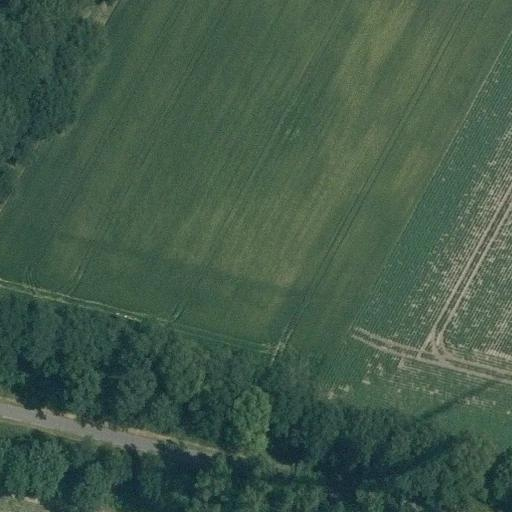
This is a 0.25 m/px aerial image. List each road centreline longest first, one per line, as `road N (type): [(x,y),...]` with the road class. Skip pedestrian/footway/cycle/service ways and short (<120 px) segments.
road 1 (unclassified): [(419,511),(0,407)]
road 2 (track): [(0,116),(67,0)]
